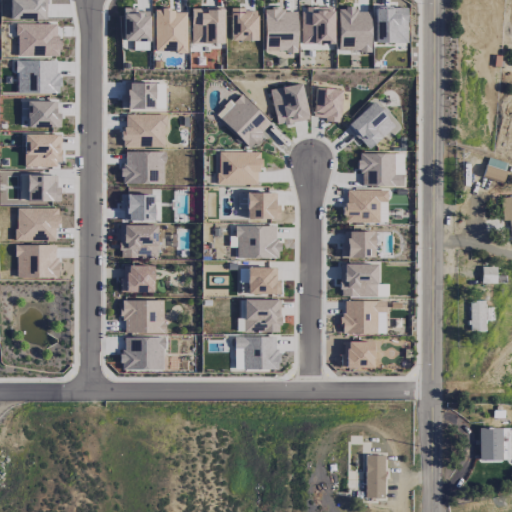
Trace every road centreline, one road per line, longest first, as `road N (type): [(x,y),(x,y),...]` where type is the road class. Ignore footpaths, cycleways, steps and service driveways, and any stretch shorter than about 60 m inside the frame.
road 1 (tertiary): [(431,511),(433,0)]
road 2 (residential): [(88,386),(91,0)]
road 3 (residential): [(432,389),(88,386)]
road 4 (residential): [(308,389),(310,167)]
